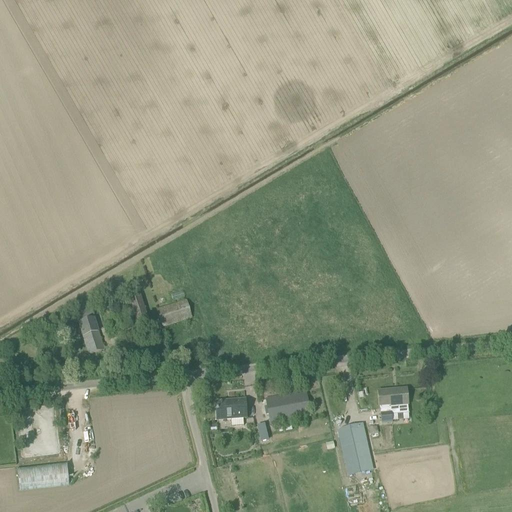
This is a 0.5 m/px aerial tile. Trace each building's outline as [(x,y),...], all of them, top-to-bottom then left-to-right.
[(138,295),(124,299),(133,324),(147,320),(138,295)] [(186,301),(157,310),(162,328),(191,319),(186,301)] [(91,310),(75,314),(88,356),(104,351),(91,310)] [(76,335),(73,321),(61,324),(64,338),(76,335)] [(140,326),(124,332),(127,339),(142,334),(140,326)] [(80,351),(77,340),(38,350),(41,363),(65,357),(64,355),(80,351)] [(391,416),(408,414),(406,390),(378,392),(380,413),(382,425),(392,423),(391,416)] [(270,424),(275,423),(311,416),(306,392),(265,400),(270,424)] [(215,403),(217,421),(246,419),(245,400),(215,403)] [(360,426),(336,432),(340,448),(347,477),(371,471),(360,426)] [(333,443),(326,444),(327,451),(335,449),(333,443)] [(69,485),(66,463),(17,468),(19,491),(69,485)]
